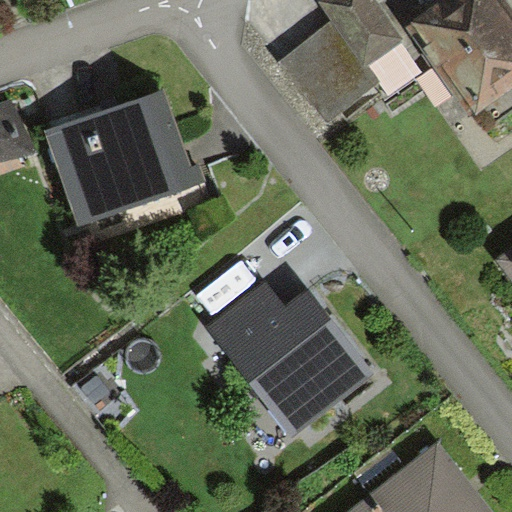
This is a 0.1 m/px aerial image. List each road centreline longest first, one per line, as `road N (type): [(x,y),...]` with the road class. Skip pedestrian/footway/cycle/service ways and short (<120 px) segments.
road 1 (residential): [(188,0),(511,417)]
road 2 (residential): [(0,327),(145,511)]
road 3 (residential): [(147,0),(0,54)]
